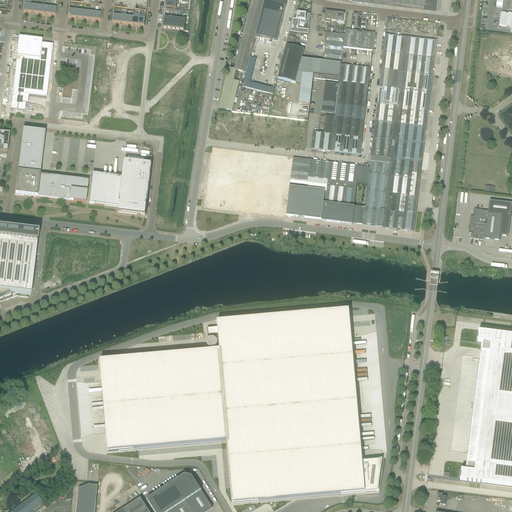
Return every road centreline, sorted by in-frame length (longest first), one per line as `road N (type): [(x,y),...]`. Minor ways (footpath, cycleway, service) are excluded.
road 1 (unclassified): [(436,246),(262,223),(187,240)]
road 2 (unclassified): [(447,19),(424,209),(440,215)]
road 3 (tertiary): [(440,215),(463,21)]
road 4 (unclassified): [(0,315),(121,269),(128,233)]
road 5 (unclassified): [(362,159),(201,142)]
road 6 (unclassified): [(362,159),(383,12)]
road 7 (unclassified): [(201,142),(223,0)]
road 8 (unclassified): [(406,485),(395,468),(409,363)]
road 9 (residential): [(5,219),(16,127),(49,126)]
road 10 (unclassified): [(5,219),(128,233)]
road 11 (tertiary): [(406,485),(422,365)]
road 12 (unknown): [(140,119),(103,110),(111,48),(128,46)]
